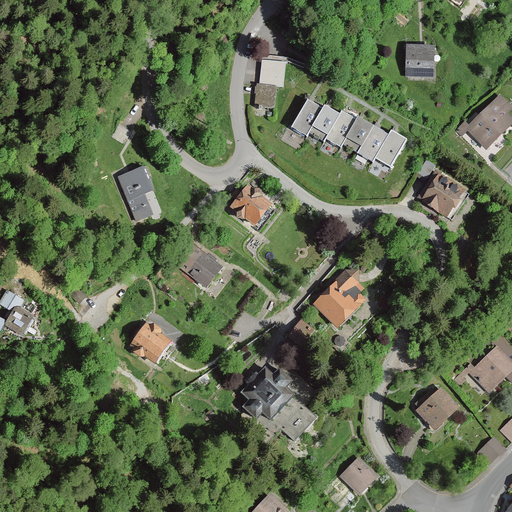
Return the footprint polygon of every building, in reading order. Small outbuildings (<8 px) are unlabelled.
[(435,47),(406,47),(406,76),(434,77),(435,47)] [(261,60),(259,84),(277,86),(283,87),(286,62),(261,60)] [(256,93),(254,106),(274,108),(277,86),(259,84),(257,84),(256,87),(255,86),(254,93),(256,93)] [(466,130),(487,151),(511,126),(511,118),(508,115),(511,111),(511,108),(500,97),(466,130)] [(310,102),(307,101),(291,127),(306,136),(308,134),(322,110),(310,102)] [(325,106),(322,110),(308,134),(322,143),(324,139),(340,115),(328,108),(325,106)] [(342,111),(340,115),(324,139),(338,148),(342,142),(356,119),(345,113),(342,111)] [(357,117),(356,119),(342,142),(359,152),(374,127),(361,119),(357,117)] [(130,132),(118,125),(111,136),(123,144),(130,132)] [(376,128),(374,127),(359,152),(373,161),(375,157),(388,136),(376,128)] [(392,130),(388,136),(375,157),(390,166),(407,139),(395,132),(392,130)] [(142,169),(117,179),(134,222),(152,215),(144,195),(152,192),(142,169)] [(465,190),(437,172),(419,200),(429,207),(448,218),(465,190)] [(272,203),(246,185),(230,207),(255,226),(272,203)] [(173,261),(207,288),(223,268),(189,241),(173,261)] [(359,269),(345,270),(311,305),(337,330),(367,299),(354,287),(358,283),(359,269)] [(22,338),(32,318),(17,311),(22,301),(11,295),(4,310),(10,313),(3,329),(22,338)] [(511,313),(511,301),(509,298),(488,315),(497,326),(511,313)] [(209,322),(224,333),(240,311),(226,300),(209,322)] [(303,303),(295,311),(302,317),(309,308),(303,303)] [(315,331),(301,320),(288,336),(287,338),(300,349),(315,331)] [(171,341),(146,323),(129,347),(155,365),(171,341)] [(511,349),(504,341),(470,372),(490,394),(507,378),(511,382),(511,349)] [(265,366),(258,373),(256,371),(252,376),(247,381),(250,384),(243,392),(251,400),(245,407),(256,417),(262,411),(270,419),(294,394),(287,388),(294,381),(279,367),(273,373),(265,366)] [(458,411),(440,391),(415,413),(433,433),(458,411)] [(262,411),(256,417),(276,436),(282,430),(295,441),(318,417),(294,394),(270,419),(262,411)] [(511,419),(500,431),(511,442),(511,419)] [(496,458),(504,450),(493,438),(484,446),(496,458)] [(378,478),(359,459),(340,478),(359,497),(378,478)] [(286,511),(269,496),(254,511),(286,511)]
